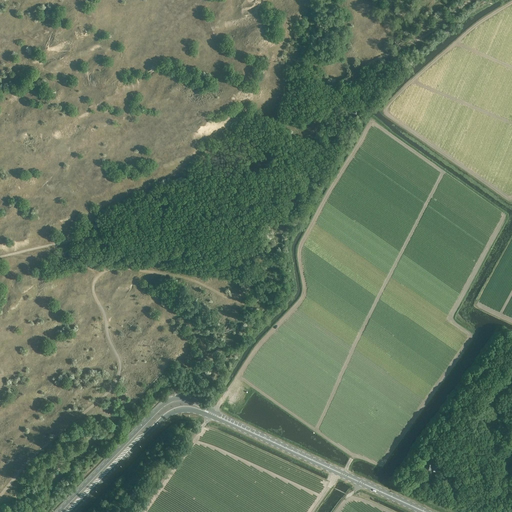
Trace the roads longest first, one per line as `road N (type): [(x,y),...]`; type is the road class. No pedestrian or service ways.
road 1 (track): [(316,129),(233,296),(175,273),(98,274)]
road 2 (track): [(0,495),(35,452),(115,382),(120,365),(99,305)]
road 3 (secondary): [(209,412),(424,511)]
road 4 (track): [(197,431),(388,511)]
road 5 (primary): [(209,412),(187,398),(165,402),(58,511)]
road 6 (primary): [(69,511),(165,415),(209,412)]
